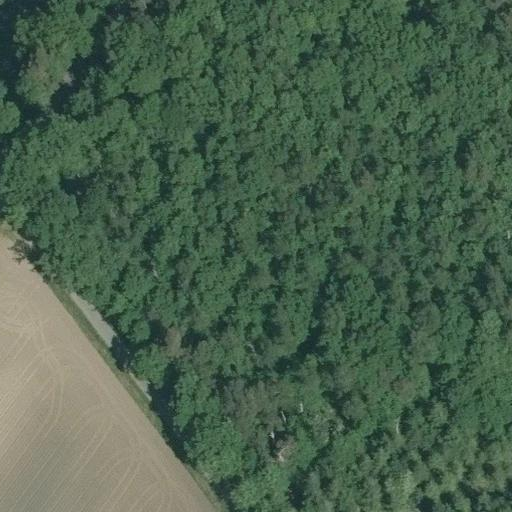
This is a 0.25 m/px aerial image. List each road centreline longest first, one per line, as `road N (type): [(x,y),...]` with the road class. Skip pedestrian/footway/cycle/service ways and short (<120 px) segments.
road 1 (residential): [(232,511),(126,359),(0,202)]
road 2 (residential): [(0,178),(133,0)]
